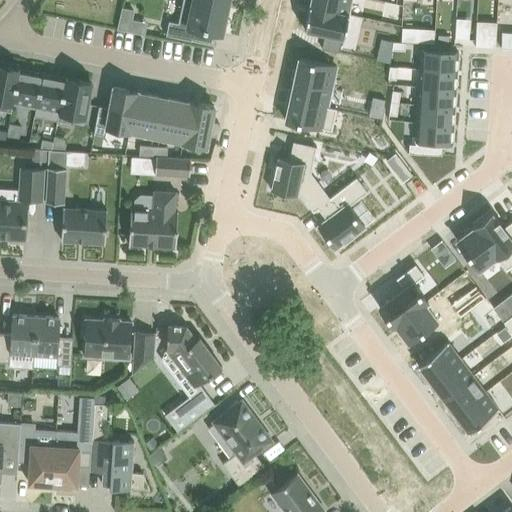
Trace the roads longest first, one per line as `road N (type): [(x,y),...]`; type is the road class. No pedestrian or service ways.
road 1 (residential): [(380,511),(208,283)]
road 2 (residential): [(252,88),(0,37)]
road 3 (residential): [(330,290),(481,488)]
road 4 (residential): [(503,159),(330,290)]
road 5 (residential): [(0,270),(208,283)]
road 6 (residential): [(223,217),(293,240),(330,290)]
road 7 (residential): [(223,217),(252,88)]
